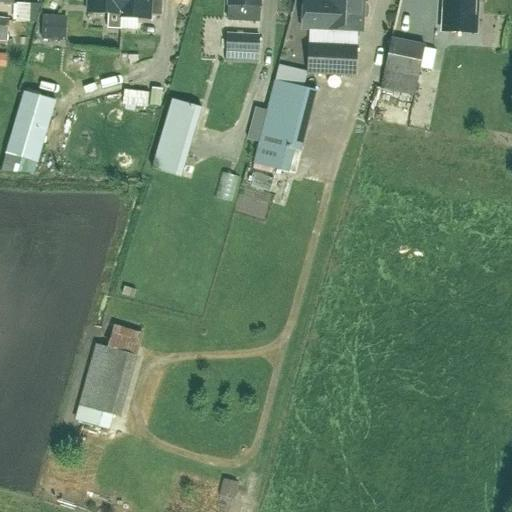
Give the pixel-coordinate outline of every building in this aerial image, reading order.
[(121,18),(121,0),(86,0),(86,13),(107,14),(106,29),(120,30),(121,18)] [(149,20),(149,15),(160,16),(161,0),(121,0),(121,18),(149,20)] [(259,8),(259,0),(226,0),(227,6),(226,20),(258,22),(259,8)] [(302,28),(360,31),(362,0),(328,0),(329,2),(303,0),(302,28)] [(475,34),(477,2),(474,2),(473,0),(443,0),(442,32),(475,34)] [(16,3),(16,20),(29,20),(29,3),(16,3)] [(64,37),(65,14),(42,14),(41,36),(64,37)] [(0,41),(8,42),(9,19),(0,18),(0,41)] [(257,65),(259,36),(227,34),(226,63),(257,65)] [(414,96),(424,46),(391,39),(380,89),(414,96)] [(356,45),(306,42),(304,42),(303,72),(354,75),(356,45)] [(273,81),(265,111),(257,143),(299,153),(315,92),(273,81)] [(151,88),(149,105),(159,106),(161,90),(151,88)] [(36,164),(55,102),(22,92),(4,154),(36,164)] [(136,92),(134,106),(146,107),(148,94),(136,92)] [(151,167),(179,176),(200,106),(171,98),(151,167)] [(254,108),(246,140),(257,143),(265,111),(254,108)] [(215,197),(232,200),(236,175),(219,172),(215,197)] [(93,341),(74,419),(117,430),(142,330),(112,323),(106,344),(93,341)] [(222,486),(220,496),(233,499),(236,489),(222,486)]
